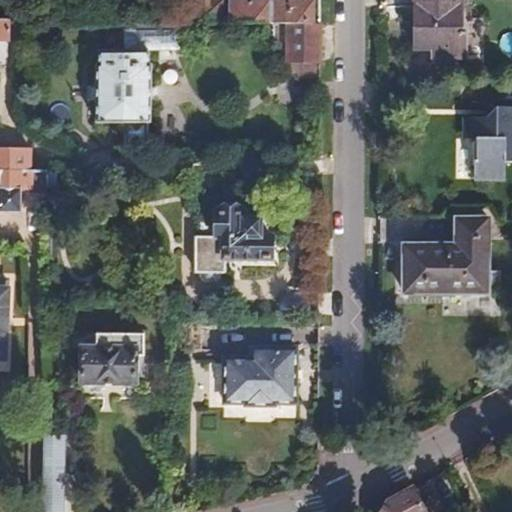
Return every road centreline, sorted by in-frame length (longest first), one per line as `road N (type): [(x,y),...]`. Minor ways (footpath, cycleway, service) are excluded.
road 1 (residential): [(349,0),(345,491)]
road 2 (residential): [(345,491),(511,405)]
